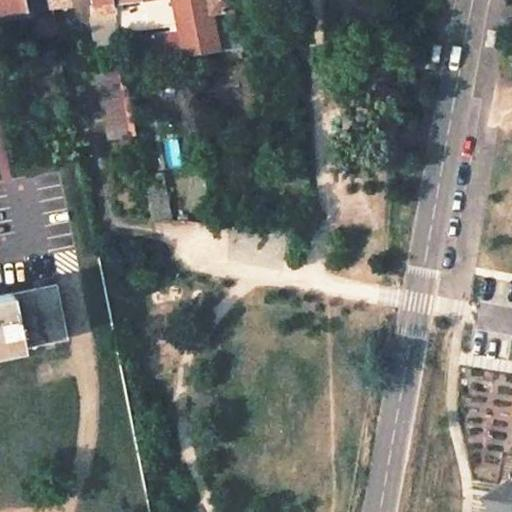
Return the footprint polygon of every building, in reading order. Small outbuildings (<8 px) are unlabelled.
[(0,0),(0,12),(27,10),(24,0),(0,0)] [(169,0),(181,53),(218,48),(210,0),(169,0)] [(232,0),(210,0),(218,48),(240,46),(232,0)] [(289,23),(262,26),(264,43),(260,44),(262,61),(293,57),(289,23)] [(135,134),(123,75),(99,80),(110,139),(135,134)] [(0,351),(66,338),(55,284),(11,293),(0,294),(0,351)] [(476,507),(483,511),(511,511),(511,483),(500,474),(476,507)]
